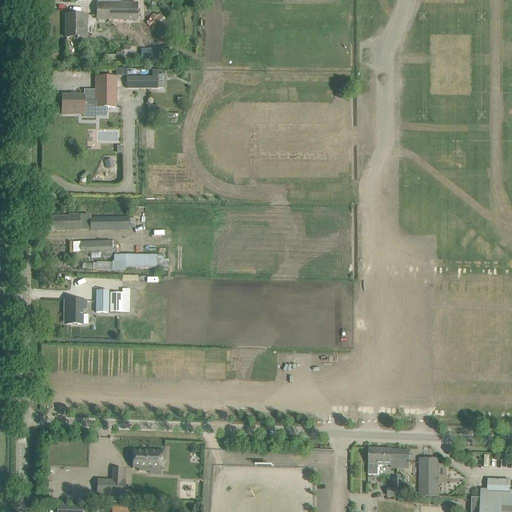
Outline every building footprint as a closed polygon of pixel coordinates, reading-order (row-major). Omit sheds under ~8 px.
[(137,20),(137,4),(97,4),(97,20),(137,20)] [(66,16),(66,38),(83,38),(87,38),(87,25),(87,16),(66,16)] [(116,55),(104,55),(104,61),(124,60),(124,52),(116,52),(116,55)] [(158,77),(126,77),(126,89),(158,89),(158,77)] [(62,112),(62,115),(75,115),(83,115),(83,107),(95,107),(95,108),(97,108),(115,108),(116,85),(116,80),(116,78),(96,78),(96,90),(96,102),(84,102),(84,96),(83,96),(62,96),(62,112)] [(80,232),(80,215),(69,215),(69,217),(49,217),(49,232),(80,232)] [(91,231),(129,230),(128,218),(90,219),(91,231)] [(80,253),(99,252),(112,252),(112,241),(80,242),(80,253)] [(112,262),(112,264),(92,264),(92,271),(125,271),(125,268),(155,268),(155,255),(126,255),(126,256),(114,256),(114,262),(112,262)] [(108,291),(96,291),(96,313),(108,313),(128,313),(129,289),(122,289),(122,293),(109,293),(109,291),(108,291)] [(64,301),(64,311),(67,311),(66,324),(88,325),(88,315),(82,315),(82,310),(86,310),(86,302),(74,302),(64,301)] [(369,449),(368,475),(377,475),(378,465),(391,466),(392,450),(369,449)] [(150,468),(163,468),(164,452),(133,450),(132,468),(138,469),(138,471),(150,472),(150,468)] [(400,450),(392,450),(391,466),(391,468),(409,468),(409,464),(410,464),(410,463),(409,463),(409,451),(401,450),(400,450)] [(420,463),(420,478),(438,478),(438,463),(420,463)] [(387,497),(400,498),(402,480),(394,479),(393,489),(388,489),(387,497)] [(96,494),(99,494),(99,498),(122,499),(122,495),(124,495),(125,481),(97,480),(96,494)] [(511,511),(511,490),(509,491),(510,481),(488,480),(487,490),(481,490),(480,511),(511,511)] [(438,497),(438,482),(420,482),(420,497),(438,497)]
